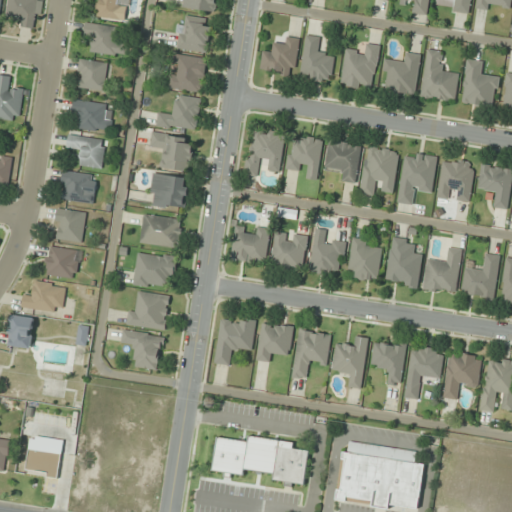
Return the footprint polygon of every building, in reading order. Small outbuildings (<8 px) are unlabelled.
[(8,0),(7,14),(20,16),(19,26),(38,28),(41,0),(8,0)] [(127,0),(98,0),(96,16),(124,20),(127,0)] [(215,11),(216,0),(181,0),(181,7),(215,11)] [(394,0),(395,0),(414,3),(412,13),(428,15),(430,0),(394,0)] [(471,14),(472,0),(435,0),(436,1),(448,2),(447,11),(471,14)] [(511,0),(476,0),(476,6),(511,10),(511,0)] [(213,20),(181,15),(176,48),(207,53),(213,20)] [(120,27),(86,22),(84,38),(93,39),(91,52),(125,57),(128,39),(118,38),(120,27)] [(300,78),(331,83),(335,54),(318,51),(320,36),(306,34),(300,78)] [(295,76),(301,38),(284,35),(283,44),(274,42),(272,53),(263,51),(260,71),(295,76)] [(346,49),(341,86),(375,90),(381,45),(367,43),(365,52),(346,49)] [(459,73),(442,71),(444,50),(427,48),(421,97),(456,101),(459,73)] [(416,95),(421,54),(405,52),(404,61),(385,59),(382,82),(387,82),(386,92),(416,95)] [(168,87),(203,93),(208,58),(173,53),(168,87)] [(106,91),(110,63),(81,58),(76,86),(106,91)] [(461,103),(496,108),(501,74),(484,71),(485,61),(467,58),(461,103)] [(0,118),(20,121),(24,88),(14,87),(15,76),(0,74),(0,118)] [(201,98),(175,95),(172,114),(159,112),(157,126),(197,131),(201,98)] [(74,116),(81,116),(81,131),(112,131),(112,113),(106,113),(106,102),(74,102),(74,116)] [(287,134),(255,129),(247,175),(258,177),(261,160),(269,162),(268,170),(280,172),(287,134)] [(191,171),(195,139),(152,133),(151,145),(163,147),(160,167),(191,171)] [(107,139),(69,134),(67,152),(77,153),(76,164),(103,168),(107,139)] [(318,179),(324,140),(293,135),(288,166),(308,169),(307,177),(318,179)] [(343,172),(342,181),(356,183),(362,145),(329,139),(324,168),(343,172)] [(361,193),(374,195),(375,187),(395,190),(400,149),(367,145),(361,193)] [(438,156),(405,152),(398,203),(415,205),(416,192),(433,194),(438,156)] [(0,185),(10,186),(12,156),(0,155),(0,185)] [(458,200),(471,202),(476,161),(443,158),(438,197),(448,198),(449,189),(460,190),(458,200)] [(495,207),(509,209),(511,184),(511,167),(481,163),(477,193),(497,195),(495,207)] [(59,199),(94,204),(99,175),(63,170),(59,199)] [(185,209),(189,178),(153,173),(149,204),(185,209)] [(83,242),(86,211),(57,208),(54,239),(83,242)] [(140,243),(179,248),(184,219),(144,213),(140,243)] [(231,259),(266,265),(271,229),(252,225),(251,227),(236,224),(231,259)] [(346,243),(325,240),(326,230),(315,228),(310,273),(332,276),(332,269),(343,270),(346,243)] [(271,266),(303,271),(308,236),(276,231),(271,266)] [(416,240),(392,236),(385,282),(419,287),(424,252),(414,251),(416,240)] [(348,278),(379,281),(383,250),(373,249),(373,240),(352,237),(348,278)] [(81,250),(49,246),(46,275),(78,279),(81,250)] [(449,258),(427,255),(423,290),(457,294),(462,249),(450,248),(449,258)] [(133,284),(165,289),(166,280),(175,281),(178,257),(138,251),(133,284)] [(461,294),(495,299),(502,256),(485,253),(482,271),(465,269),(461,294)] [(511,258),(506,257),(500,301),(511,302),(511,258)] [(22,307),(63,313),(67,285),(36,280),(34,295),(24,294),(22,307)] [(171,295),(140,291),(138,306),(130,304),(127,325),(166,330),(171,295)] [(35,318),(12,314),(6,345),(30,349),(35,318)] [(257,321),(221,316),(215,363),(233,366),(235,347),(253,349),(257,321)] [(270,353),(291,355),(293,326),(262,323),(258,360),(269,361),(270,353)] [(90,326),(79,324),(76,344),(87,346),(90,326)] [(293,377),(309,379),(312,360),(328,363),(333,332),(299,328),(293,377)] [(129,365),(159,370),(165,336),(123,329),(121,342),(133,344),(129,365)] [(369,338),(358,336),(357,345),(336,343),(332,373),(352,375),(351,387),(362,388),(369,338)] [(375,341),(371,370),(390,373),(389,385),(401,386),(407,345),(375,341)] [(440,380),(445,350),(412,345),(404,397),(418,400),(422,377),(440,380)] [(478,388),(483,355),(450,351),(443,398),(457,400),(459,386),(478,388)] [(511,360),(487,357),(481,410),(497,411),(497,406),(511,407),(511,360)] [(0,471),(7,472),(11,439),(0,438),(0,471)] [(336,501),(419,511),(425,464),(416,462),(417,450),(350,442),(349,452),(342,451),(336,501)] [(274,480),(305,484),(310,450),(278,446),(274,480)] [(62,456),(27,452),(25,474),(60,478),(62,456)]
